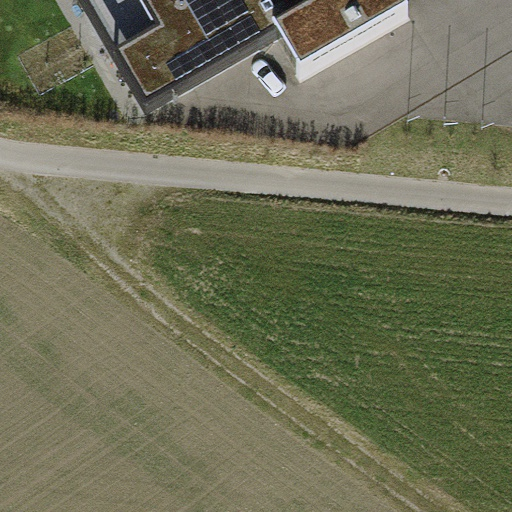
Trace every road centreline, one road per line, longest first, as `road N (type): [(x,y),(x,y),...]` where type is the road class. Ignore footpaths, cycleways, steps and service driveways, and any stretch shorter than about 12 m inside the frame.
road 1 (track): [(7,152),(511,197)]
road 2 (track): [(7,152),(180,306)]
